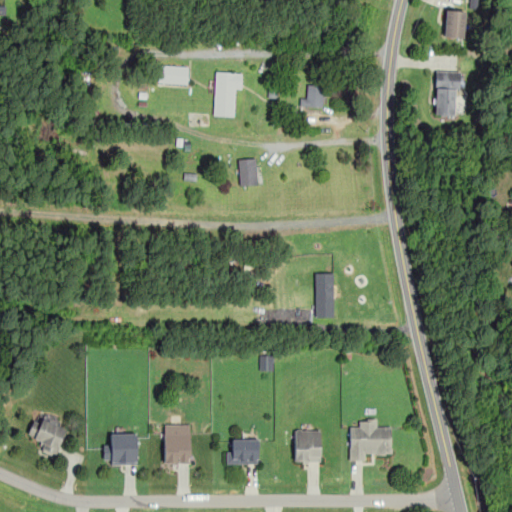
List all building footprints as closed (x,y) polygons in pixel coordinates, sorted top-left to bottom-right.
[(444,36),(464,37),(464,9),(445,8),(444,36)] [(186,82),(186,65),(159,65),(159,82),(186,82)] [(434,114),(454,114),(454,89),(462,89),(463,70),(435,70),(434,114)] [(240,71),(214,71),(214,115),(235,115),(235,90),(240,90),(240,71)] [(323,106),(323,84),(306,84),(305,95),(299,95),(299,105),(323,106)] [(267,97),(282,98),(283,87),(267,87),(267,97)] [(256,157),(239,157),(239,185),(256,185),(256,157)] [(314,272),(315,317),(334,317),(333,272),(314,272)] [(38,449),(53,456),(66,429),(37,415),(27,434),(41,441),(38,449)] [(348,427),(349,460),(369,460),(369,450),(390,450),(390,427),(380,427),(379,417),(359,417),(359,427),(348,427)] [(189,424),(162,424),(162,463),(189,463),(189,424)] [(319,461),(319,429),(294,429),(294,461),(319,461)] [(136,463),(136,432),(110,432),(110,443),(103,443),(103,463),(136,463)] [(226,438),(226,463),(257,463),(257,438),(226,438)]
